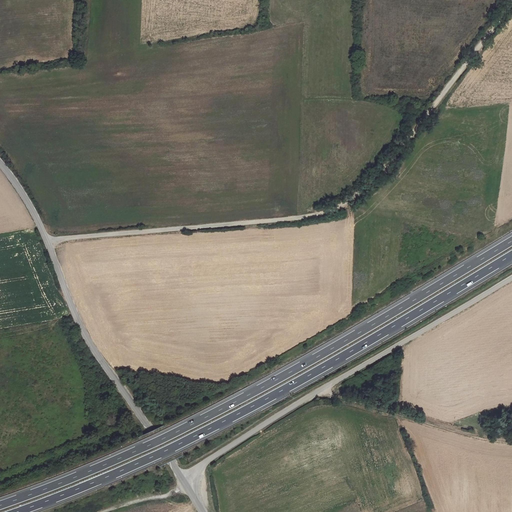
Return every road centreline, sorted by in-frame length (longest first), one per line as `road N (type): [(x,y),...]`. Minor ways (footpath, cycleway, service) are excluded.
road 1 (trunk): [(511,241),(203,419),(0,505)]
road 2 (unclassified): [(47,242),(337,208),(395,153),(511,2)]
road 3 (trunk): [(17,511),(209,429),(511,255)]
road 4 (unclassified): [(511,279),(180,476)]
road 5 (unclassified): [(180,476),(89,340),(47,242)]
road 6 (track): [(319,393),(511,444)]
